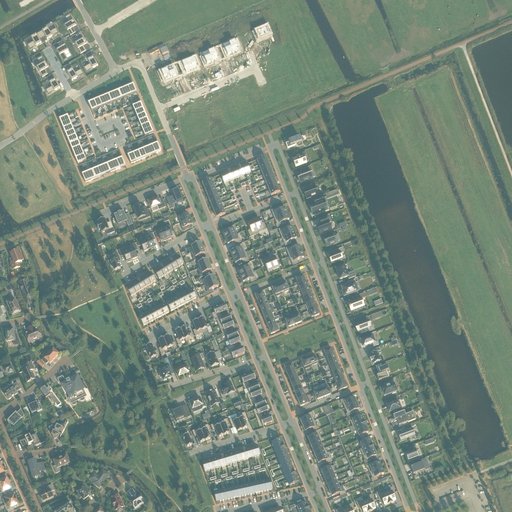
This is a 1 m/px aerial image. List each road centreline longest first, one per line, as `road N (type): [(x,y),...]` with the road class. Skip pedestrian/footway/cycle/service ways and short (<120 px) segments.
road 1 (residential): [(370,383),(277,144),(269,148)]
road 2 (residential): [(419,511),(370,383)]
road 3 (residential): [(361,386),(405,503)]
road 4 (residential): [(288,196),(332,312)]
